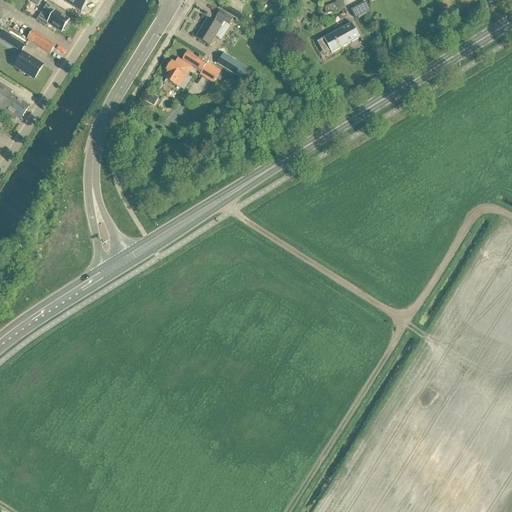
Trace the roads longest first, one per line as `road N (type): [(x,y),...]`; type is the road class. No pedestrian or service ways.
road 1 (primary): [(126,259),(511,22)]
road 2 (track): [(287,511),(472,216),(490,208),(511,218)]
road 3 (track): [(405,322),(219,201)]
road 4 (primary): [(90,183),(108,109),(175,0)]
road 5 (unclassified): [(0,171),(108,0)]
road 6 (primary): [(0,343),(106,272)]
